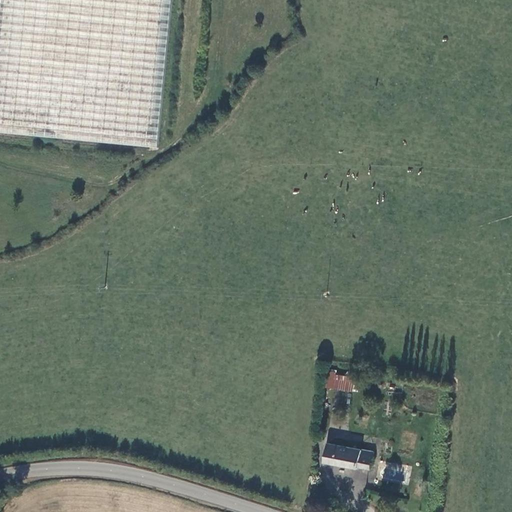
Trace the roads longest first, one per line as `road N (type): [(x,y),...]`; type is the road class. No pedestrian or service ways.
road 1 (track): [(0,161),(110,183),(158,155),(196,123),(215,92),(223,0)]
road 2 (tertiary): [(0,475),(104,468),(259,511)]
